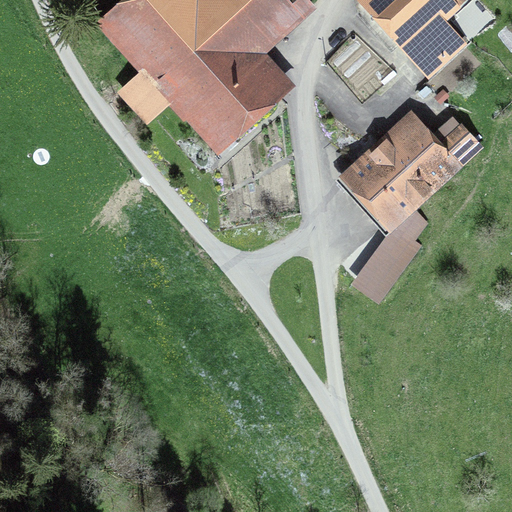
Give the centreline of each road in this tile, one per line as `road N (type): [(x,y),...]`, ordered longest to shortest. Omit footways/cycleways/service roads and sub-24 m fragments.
road 1 (unclassified): [(238,276),(152,186),(72,78),(32,0)]
road 2 (residential): [(332,0),(298,69),(312,231)]
road 3 (residential): [(312,231),(330,414)]
road 4 (unclassified): [(330,414),(238,276)]
